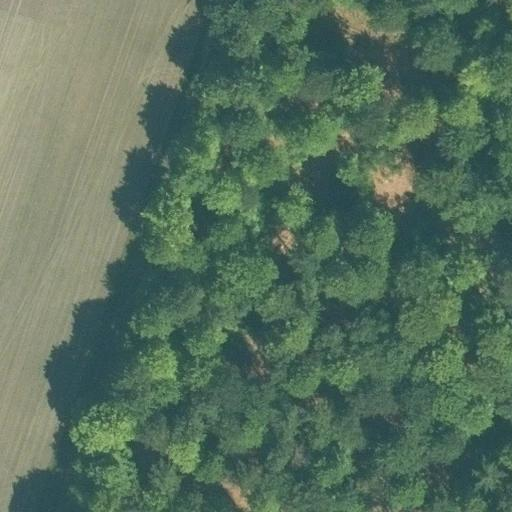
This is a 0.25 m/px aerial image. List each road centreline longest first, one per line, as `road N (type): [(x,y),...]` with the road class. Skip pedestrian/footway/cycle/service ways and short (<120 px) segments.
road 1 (track): [(54,511),(222,0)]
road 2 (track): [(305,0),(391,45),(511,74)]
